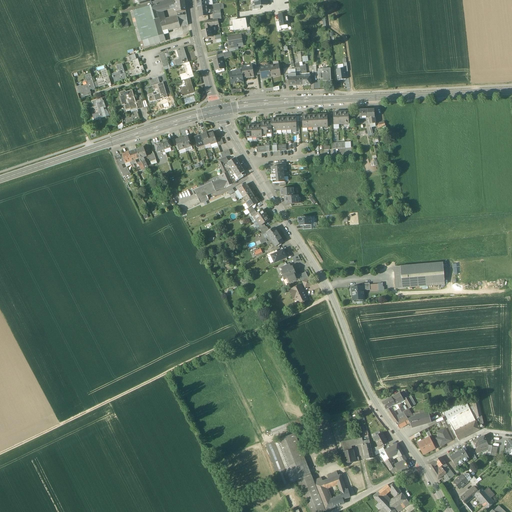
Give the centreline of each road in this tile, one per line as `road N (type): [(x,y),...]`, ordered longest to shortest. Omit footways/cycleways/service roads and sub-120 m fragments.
road 1 (tertiary): [(421,466),(371,395),(320,274),(217,111)]
road 2 (track): [(0,454),(331,296)]
road 3 (secondary): [(217,111),(511,89)]
road 4 (secondary): [(0,180),(217,111)]
